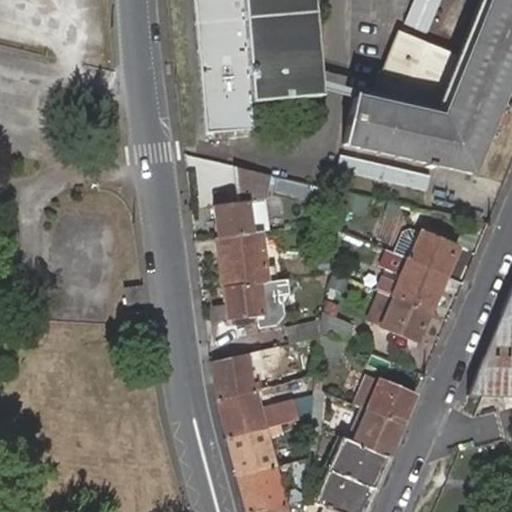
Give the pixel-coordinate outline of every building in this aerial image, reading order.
[(192,0),(205,137),(252,133),(249,107),(319,100),(311,0),(192,0)] [(346,147),(470,176),(511,71),(511,0),(490,0),(465,64),(399,38),(371,104),(352,100),(346,147)] [(429,33),(442,0),(412,0),(403,23),(429,33)] [(351,72),(344,90),(363,97),(369,79),(351,72)] [(427,178),(338,157),(335,171),(424,192),(427,178)] [(263,201),(269,176),(233,168),(237,204),(212,207),(216,240),(217,240),(251,235),(247,203),(263,201)] [(368,199),(343,193),(341,208),(365,213),(368,199)] [(267,233),(263,201),(247,203),(251,235),(260,234),(267,233)] [(408,231),(401,234),(392,254),(410,262),(420,237),(408,231)] [(410,262),(445,277),(458,246),(423,231),(410,262)] [(251,235),(217,240),(223,290),(257,286),(267,284),(260,234),(251,235)] [(429,313),(445,277),(410,262),(392,254),(385,268),(404,276),(398,288),(382,281),(378,291),(380,293),(394,298),(429,313)] [(257,286),(223,290),(227,322),(261,318),(257,286)] [(124,308),(145,307),(143,289),(122,291),(124,308)] [(394,298),(380,293),(368,321),(381,327),(394,298)] [(416,342),(429,313),(394,298),(381,327),(416,342)] [(320,333),(345,343),(352,325),(323,314),(321,322),(320,333)] [(320,333),(321,322),(289,330),(291,344),(319,338),(320,333)] [(319,357),(337,364),(344,346),(322,337),(319,357)] [(279,348),(212,364),(213,374),(218,403),(255,393),(272,389),(266,359),(281,355),(279,348)] [(314,388),(315,377),(303,380),(300,422),(312,419),(314,388)] [(402,428),(415,398),(366,377),(354,406),(359,409),(366,412),(402,428)] [(320,431),(323,393),(314,388),(312,419),(311,428),(320,431)] [(255,393),(218,403),(229,442),(283,427),(299,423),(294,403),(260,412),(255,393)] [(345,442),(352,444),(366,412),(359,409),(345,442)] [(388,460),(402,428),(366,412),(352,444),(388,460)] [(279,468),(270,438),(285,434),(283,427),(229,442),(240,479),(275,469),(279,468)] [(308,465),(316,468),(320,431),(311,428),(308,460),(308,465)] [(328,473),(374,493),(388,460),(352,444),(345,442),(341,440),(328,473)] [(308,465),(308,460),(292,464),(297,491),(307,488),(308,465)] [(267,511),(285,508),(306,502),(307,488),(297,491),(287,493),(288,499),(283,500),(275,469),(240,479),(248,511),(267,511)] [(314,505),(329,511),(366,511),(374,493),(328,473),(314,505)] [(329,511),(314,505),(306,502),(305,511),(329,511)]
